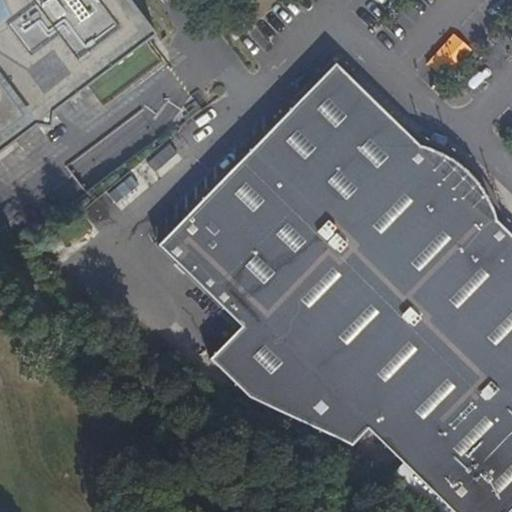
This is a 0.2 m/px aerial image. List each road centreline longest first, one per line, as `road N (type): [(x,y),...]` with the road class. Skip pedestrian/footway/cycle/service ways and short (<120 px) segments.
road 1 (unknown): [(248,99),(92,277),(97,302),(177,329)]
road 2 (unknown): [(217,62),(29,212)]
